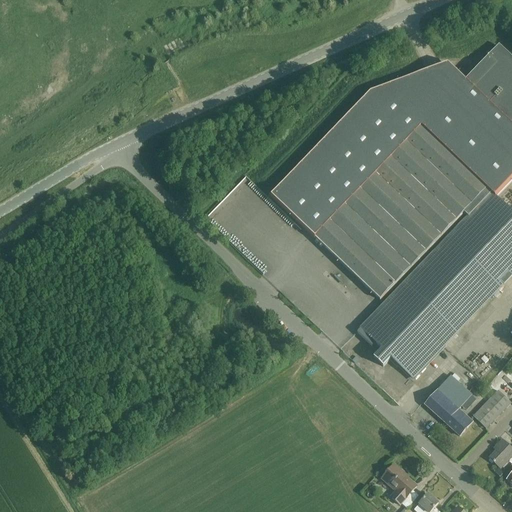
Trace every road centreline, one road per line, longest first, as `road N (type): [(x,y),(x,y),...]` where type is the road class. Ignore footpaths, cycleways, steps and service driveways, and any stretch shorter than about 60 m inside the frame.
road 1 (residential): [(455,474),(183,216)]
road 2 (tertiary): [(116,145),(402,14)]
road 3 (unclassified): [(0,236),(100,166),(105,150)]
road 4 (tertiary): [(105,150),(0,211)]
